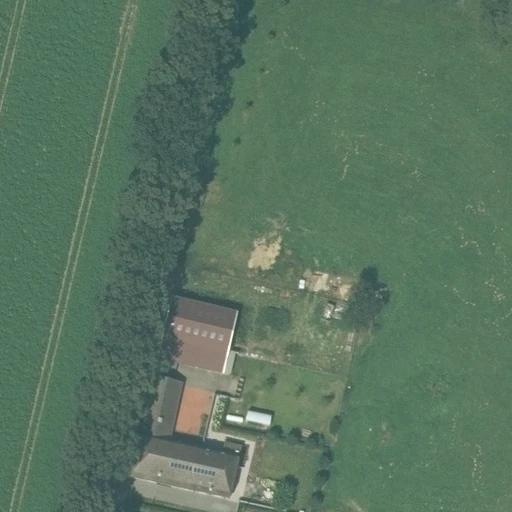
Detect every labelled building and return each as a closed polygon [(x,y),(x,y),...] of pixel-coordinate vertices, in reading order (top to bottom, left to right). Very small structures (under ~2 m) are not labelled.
[(235,315),(173,300),(164,339),(213,351),(209,369),(209,371),(221,374),(235,315)] [(213,351),(164,339),(160,357),(209,369),(213,351)] [(180,386),(154,380),(141,437),(168,443),(180,386)] [(283,400),(251,393),(248,410),(279,417),(283,400)] [(168,443),(141,437),(131,478),(191,491),(201,450),(168,443)] [(223,455),(201,450),(191,491),(228,500),(238,458),(237,458),(239,449),(226,446),(223,455)]
